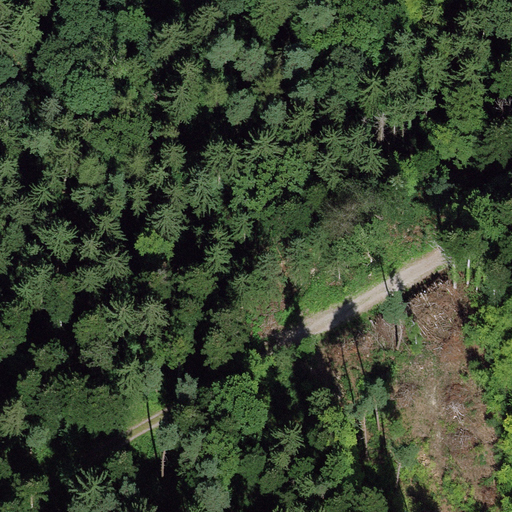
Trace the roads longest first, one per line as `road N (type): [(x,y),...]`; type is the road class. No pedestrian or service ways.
road 1 (track): [(0,510),(511,211)]
road 2 (track): [(224,511),(262,361)]
